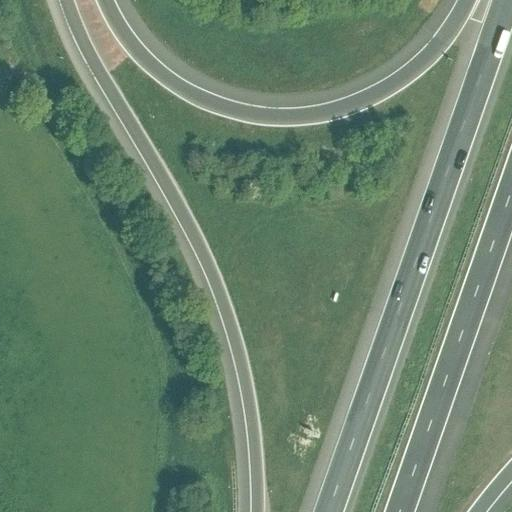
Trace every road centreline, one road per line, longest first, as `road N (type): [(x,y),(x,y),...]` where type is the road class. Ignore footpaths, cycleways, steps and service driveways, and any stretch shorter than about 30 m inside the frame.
road 1 (motorway): [(65,0),(103,83),(185,222),(226,316),(252,432),(256,511)]
road 2 (motorway): [(506,0),(327,511)]
road 3 (motorway): [(467,0),(430,55),(385,90),(327,114),(289,119),(225,110),(181,90),(127,42),(101,0)]
road 4 (motorway): [(399,511),(511,188)]
